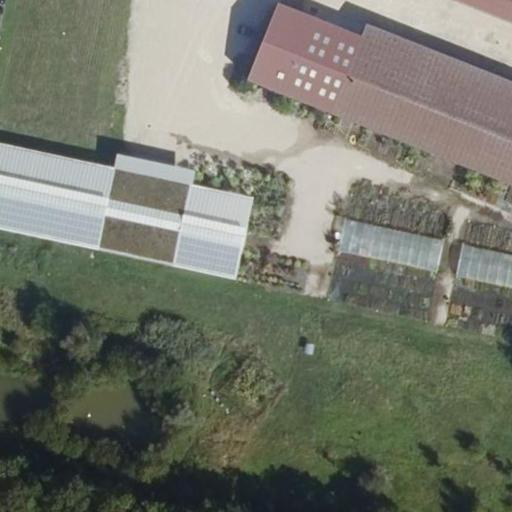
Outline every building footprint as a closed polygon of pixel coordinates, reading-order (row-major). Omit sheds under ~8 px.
[(511,89),(284,0),(277,0),(243,88),(511,194),(511,89)] [(511,0),(454,0),(511,23),(511,0)] [(253,203),(0,149),(0,229),(237,280),(253,203)] [(449,242),(345,218),(325,305),(429,329),(449,242)] [(511,259),(463,249),(445,331),(511,345),(511,259)]
